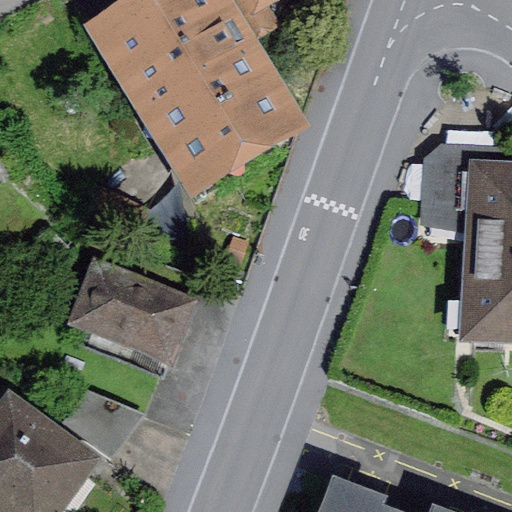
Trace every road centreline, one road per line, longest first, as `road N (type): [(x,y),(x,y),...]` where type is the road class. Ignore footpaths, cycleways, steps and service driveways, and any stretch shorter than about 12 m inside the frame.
road 1 (residential): [(218,511),(407,0)]
road 2 (unknown): [(278,354),(511,467)]
